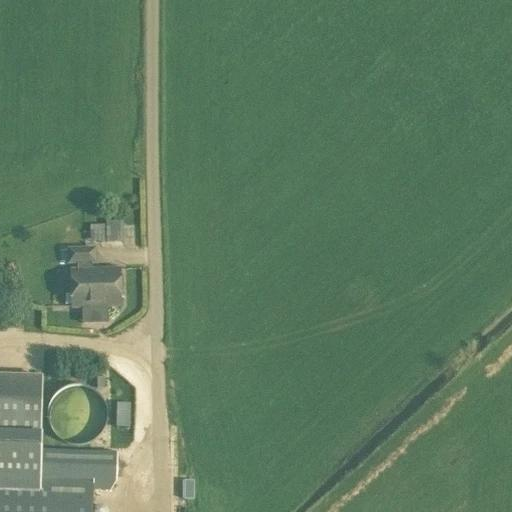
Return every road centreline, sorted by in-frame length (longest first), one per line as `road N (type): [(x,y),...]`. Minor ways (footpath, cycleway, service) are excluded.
road 1 (unclassified): [(155,453),(154,0)]
road 2 (unknown): [(155,337),(0,341)]
